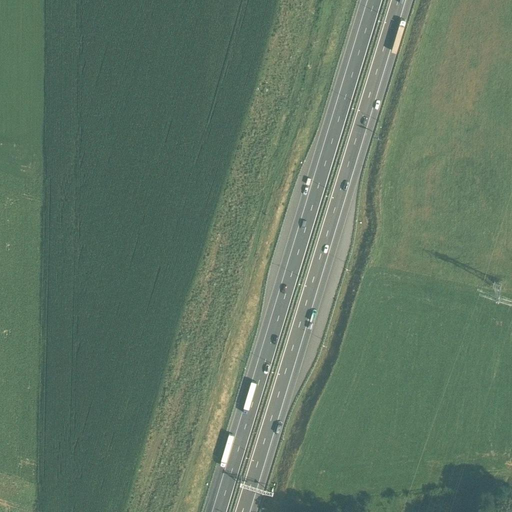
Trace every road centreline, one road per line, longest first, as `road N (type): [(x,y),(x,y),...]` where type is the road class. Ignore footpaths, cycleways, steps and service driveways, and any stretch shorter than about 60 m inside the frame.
road 1 (motorway): [(371,0),(215,511)]
road 2 (motorway): [(245,511),(401,0)]
